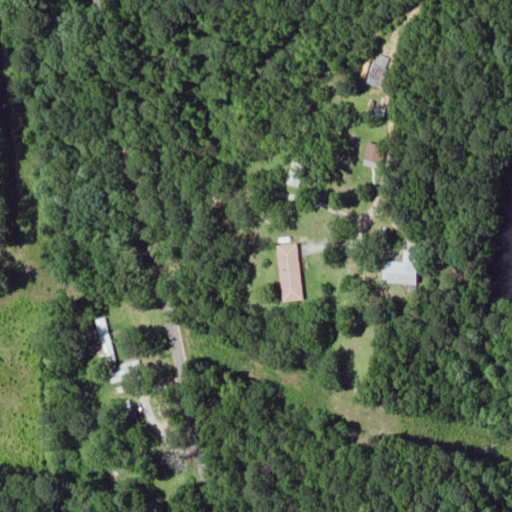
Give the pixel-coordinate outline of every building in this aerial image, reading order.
[(390,69),(368,61),(362,80),(384,87),(390,69)] [(385,145),(369,145),(369,165),(385,165),(385,145)] [(300,187),(306,164),(294,161),(288,184),(300,187)] [(306,300),(300,243),(279,245),(285,302),(306,300)] [(407,263),(386,262),(386,283),(421,283),(421,251),(407,251),(407,263)] [(97,320),(107,366),(117,364),(106,318),(97,320)]
